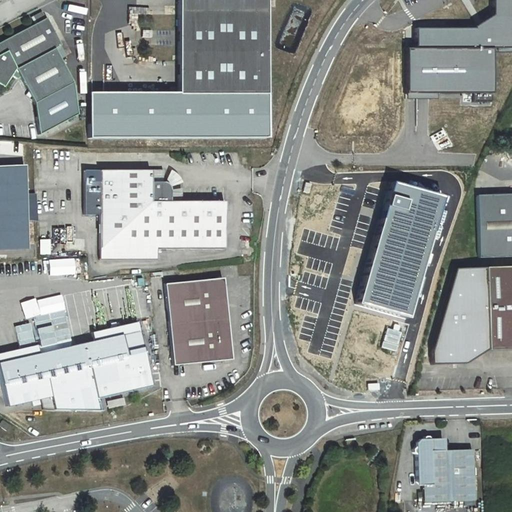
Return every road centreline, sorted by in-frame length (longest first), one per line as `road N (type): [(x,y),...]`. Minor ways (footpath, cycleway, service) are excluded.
road 1 (unknown): [(243,181),(115,165),(82,180),(81,234),(105,275),(237,257),(242,213)]
road 2 (unclassified): [(364,0),(317,67),(293,142),(276,223),(273,329)]
road 3 (unclassified): [(175,425),(0,458)]
